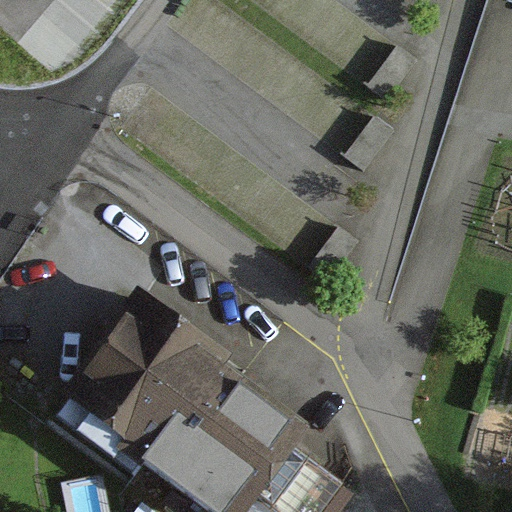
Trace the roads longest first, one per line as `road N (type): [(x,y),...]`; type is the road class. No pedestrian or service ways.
road 1 (track): [(437,511),(355,345),(467,0)]
road 2 (residential): [(355,345),(69,140)]
road 3 (track): [(69,140),(170,0)]
road 4 (residential): [(0,243),(69,140)]
